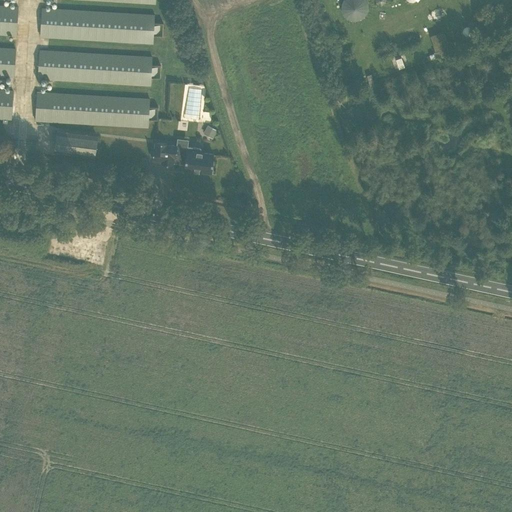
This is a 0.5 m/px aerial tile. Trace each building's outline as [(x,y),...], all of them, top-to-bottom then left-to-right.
[(342,0),(338,3),(349,23),(370,12),(363,0),(342,0)] [(0,33),(16,35),(18,7),(0,5),(0,33)] [(40,36),(153,43),(154,15),(42,8),(40,36)] [(446,39),(432,43),(434,51),(448,47),(446,39)] [(0,75),(14,77),(16,49),(0,47),(0,75)] [(38,78),(150,85),(152,57),(39,50),(38,78)] [(400,56),(394,59),(398,69),(404,66),(400,56)] [(0,117),(11,119),(13,91),(0,89),(0,117)] [(35,120),(148,127),(149,99),(37,92),(35,120)] [(207,125),(203,133),(213,138),(217,130),(207,125)] [(54,151),(94,156),(97,136),(57,131),(54,151)] [(166,144),(166,143),(155,142),(154,148),(153,148),(152,159),(161,160),(161,163),(172,164),(172,162),(184,164),(184,170),(193,171),(193,170),(211,172),(213,154),(200,152),(200,148),(187,146),(186,150),(176,149),(177,145),(176,145),(176,146),(166,144)]
